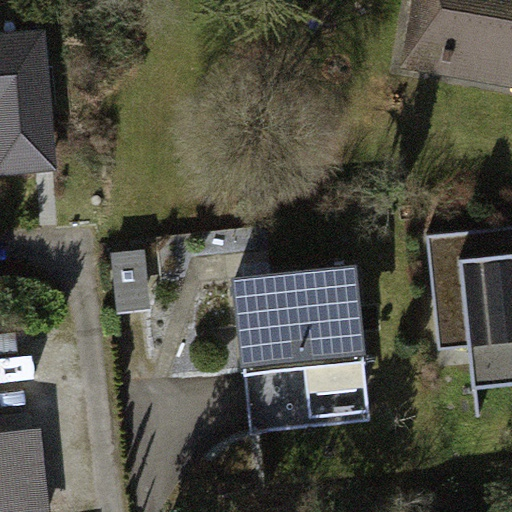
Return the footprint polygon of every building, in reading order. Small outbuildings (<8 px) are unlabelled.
[(511,0),(406,0),(394,75),(511,93),(511,0)] [(0,179),(53,177),(46,42),(0,44),(0,179)] [(511,232),(428,238),(435,346),(511,340),(511,232)] [(356,268),(233,278),(244,406),(366,396),(356,268)] [(0,511),(42,511),(35,428),(0,431),(0,511)]
